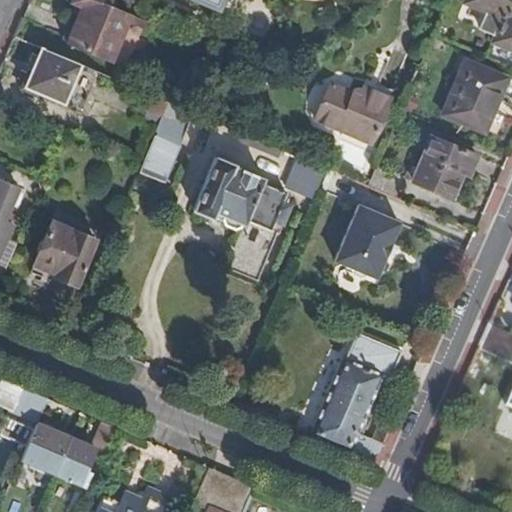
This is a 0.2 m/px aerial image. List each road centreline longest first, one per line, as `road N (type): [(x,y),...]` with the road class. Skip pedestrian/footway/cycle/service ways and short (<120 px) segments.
road 1 (residential): [(0,342),(382,504)]
road 2 (residential): [(382,504),(511,207)]
